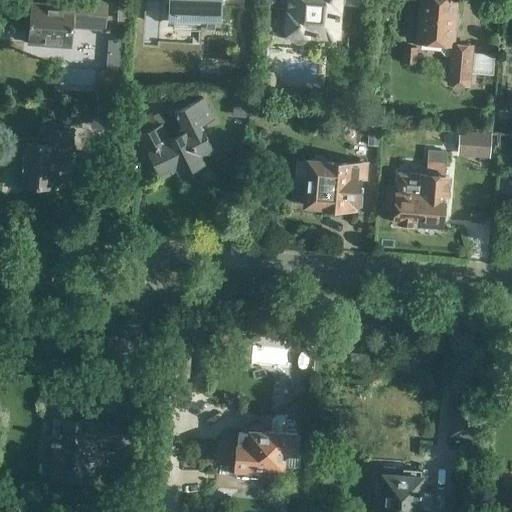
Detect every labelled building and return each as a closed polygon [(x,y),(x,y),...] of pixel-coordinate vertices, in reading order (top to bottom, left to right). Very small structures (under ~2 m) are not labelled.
[(28,41),(28,44),(72,48),(73,27),(89,28),(90,0),(63,0),(63,6),(28,4),(27,41),(28,41)] [(169,0),(168,15),(219,18),(220,0),(169,0)] [(259,0),(259,6),(289,8),(287,32),(290,33),(291,38),(295,41),(301,42),(306,39),(308,34),(337,36),(339,6),(344,1),(343,0),(259,0)] [(440,45),(439,50),(444,56),(448,56),(446,84),(470,85),(470,82),(475,83),(475,80),(478,80),(478,83),(493,84),(495,64),(472,62),(473,44),(455,42),(456,28),(457,28),(459,13),(456,13),(456,0),(420,0),(417,43),(440,45)] [(403,62),(417,63),(418,46),(404,45),(403,62)] [(252,100),(270,101),(270,88),(264,87),(264,71),(254,70),(252,100)] [(139,134),(135,136),(150,166),(155,163),(160,174),(176,166),(180,173),(203,161),(200,154),(213,148),(201,123),(213,116),(202,96),(173,110),(182,130),(169,136),(163,122),(165,120),(160,111),(152,115),(151,113),(133,122),(139,134)] [(368,144),(381,145),(382,124),(369,123),(368,135),(368,144)] [(22,141),(18,185),(55,188),(57,156),(71,157),(73,130),(41,128),(40,143),(22,141)] [(457,155),(490,158),(491,133),(458,131),(457,155)] [(441,192),(449,192),(450,173),(445,173),(446,150),(429,149),(426,172),(419,171),(419,173),(398,172),(397,189),(396,188),(393,221),(441,225),(444,195),(441,195),(441,192)] [(308,156),(306,180),(294,179),(293,201),(304,202),(304,204),(357,208),(357,205),(361,205),(363,187),(359,187),(359,178),(368,179),(370,161),(308,156)] [(187,381),(190,343),(165,341),(159,403),(190,405),(192,382),(187,381)] [(451,433),(474,435),(475,415),(475,410),(454,409),(451,433)] [(93,463),(107,464),(110,422),(56,418),(52,476),(92,479),(93,463)] [(295,432),(263,430),(263,428),(260,425),(251,424),(247,428),(247,433),(239,433),(236,474),(259,476),(259,465),(283,466),(284,453),(293,453),(295,432)] [(377,474),(374,509),(370,509),(370,511),(418,511),(419,501),(422,502),(424,475),(420,474),(420,470),(403,469),(403,468),(385,467),(384,472),(383,471),(382,475),(377,474)]
